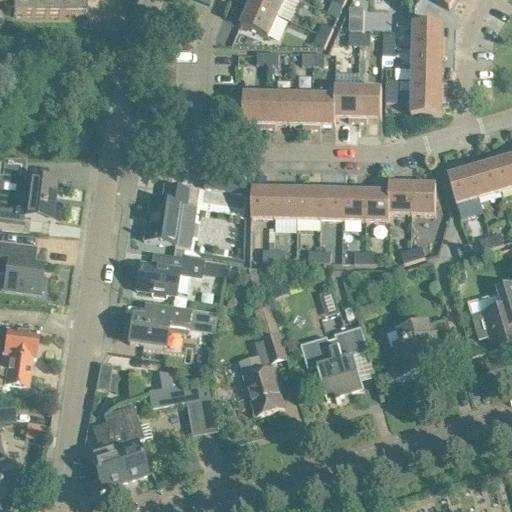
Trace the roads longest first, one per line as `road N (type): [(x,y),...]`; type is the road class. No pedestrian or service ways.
road 1 (residential): [(58,511),(111,150)]
road 2 (tertiary): [(187,511),(511,414)]
road 3 (residential): [(463,134),(375,157),(199,151)]
road 4 (residential): [(111,150),(153,0)]
road 5 (residential): [(199,151),(205,38),(217,0)]
road 6 (residential): [(463,134),(466,32),(486,0)]
